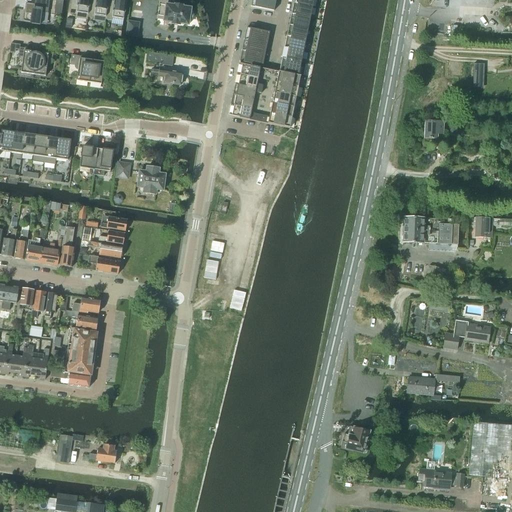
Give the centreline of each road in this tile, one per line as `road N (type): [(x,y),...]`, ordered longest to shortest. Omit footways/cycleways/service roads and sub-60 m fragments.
road 1 (primary): [(314,420),(404,0)]
road 2 (tertiary): [(155,511),(181,299)]
road 3 (residential): [(209,135),(0,109)]
road 4 (residential): [(0,384),(90,396),(99,390),(118,287)]
road 5 (tertiary): [(181,299),(209,135)]
road 6 (tertiary): [(209,135),(237,14)]
